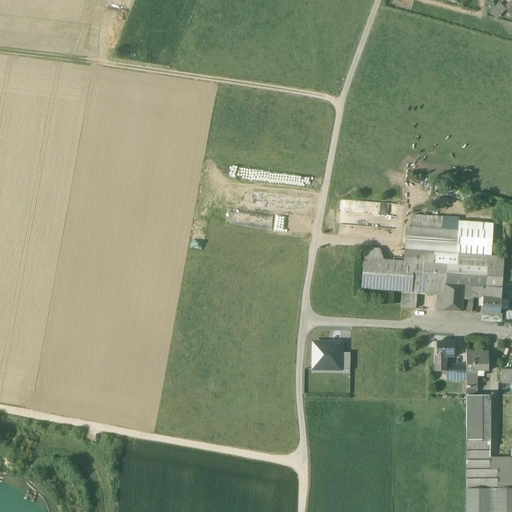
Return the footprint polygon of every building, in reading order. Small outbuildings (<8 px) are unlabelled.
[(489,12),(497,19),(506,9),(498,2),(489,12)] [(131,58),(133,47),(122,45),(120,56),(131,58)] [(459,219),(413,216),(411,229),(458,230),(459,221),(459,219)] [(493,224),(459,221),(458,230),(457,254),(491,257),(493,224)] [(411,229),(406,228),(404,251),(457,254),(458,230),(411,229)] [(457,254),(404,251),(403,262),(403,263),(414,264),(414,263),(423,264),(422,277),(446,278),(445,285),(444,296),(444,297),(443,311),(461,312),(462,301),(473,302),(473,298),(481,299),(482,288),(494,289),(502,289),(504,258),(491,257),(457,254)] [(403,262),(363,259),(361,289),(403,292),(411,293),(414,264),(403,263),(403,262)] [(423,264),(414,263),(414,264),(411,293),(416,293),(444,296),(445,285),(446,278),(422,277),(423,264)] [(494,289),(482,288),(481,299),(483,299),(493,299),(494,289)] [(493,299),(483,299),(482,313),(500,315),(501,300),(502,289),(494,289),(493,299)] [(411,293),(403,292),(401,308),(415,309),(416,293),(411,293)] [(473,302),(462,301),(461,312),(472,313),(473,302)] [(340,343),(313,343),(313,370),(340,370),(340,354),(340,343)] [(454,343),(434,343),(433,360),(447,361),(454,361),(454,343)] [(481,353),(466,353),(466,361),(466,364),(466,366),(466,372),(476,372),(488,372),(488,357),(481,357),(481,353)] [(350,354),(340,354),(340,370),(340,371),(350,372),(350,354)] [(447,361),(433,360),(432,375),(446,376),(446,366),(447,366),(447,361)] [(466,366),(454,366),(455,380),(466,381),(466,372),(466,366)] [(511,370),(501,370),(501,383),(511,383),(511,370)] [(476,372),(466,372),(466,381),(466,387),(476,387),(476,372)] [(476,387),(466,387),(466,397),(477,397),(477,387),(476,387)] [(477,397),(466,397),(466,442),(490,442),(490,397),(477,397)] [(511,511),(511,490),(498,490),(498,469),(490,469),(490,458),(490,442),(466,442),(465,511),(511,511)] [(511,458),(490,458),(490,469),(498,469),(498,490),(511,490),(511,458)]
